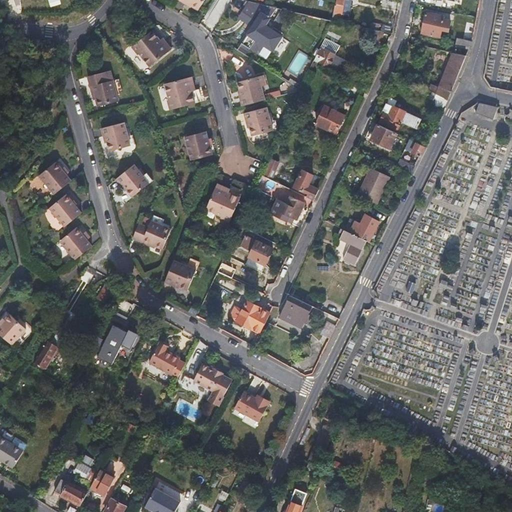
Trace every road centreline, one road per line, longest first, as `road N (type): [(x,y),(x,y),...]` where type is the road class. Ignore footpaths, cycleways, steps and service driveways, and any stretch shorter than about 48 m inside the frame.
road 1 (residential): [(65,31),(64,73),(107,241),(140,300),(312,391)]
road 2 (residential): [(312,391),(466,88)]
road 3 (residential): [(406,0),(398,35),(276,295)]
road 4 (residential): [(142,0),(202,41),(228,148),(234,164),(251,172)]
road 5 (residential): [(263,511),(312,391)]
